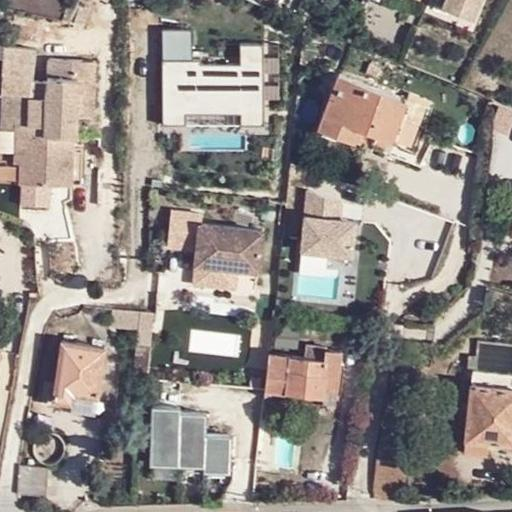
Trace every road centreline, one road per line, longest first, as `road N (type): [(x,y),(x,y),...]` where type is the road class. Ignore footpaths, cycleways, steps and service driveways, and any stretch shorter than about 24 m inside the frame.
road 1 (residential): [(511,501),(101,511)]
road 2 (residential): [(2,511),(43,310),(81,295),(155,301)]
